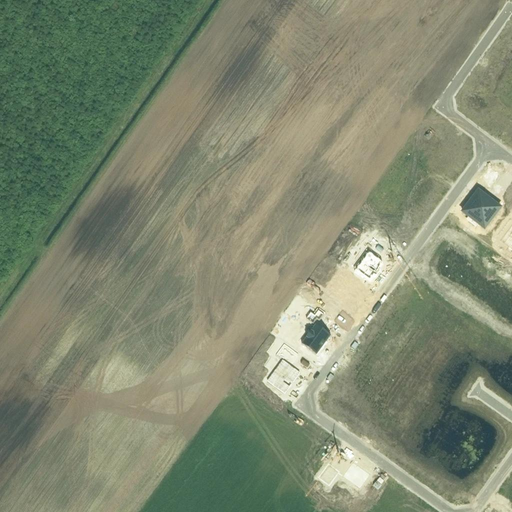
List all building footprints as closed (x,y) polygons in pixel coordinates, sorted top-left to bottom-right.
[(511,68),(511,30),(494,55),(511,68)] [(426,211),(439,194),(423,181),(410,198),(426,211)] [(504,210),(478,192),(462,215),(488,233),(504,210)] [(511,223),(497,242),(511,253),(511,223)] [(370,283),(384,264),(369,252),(355,271),(370,283)] [(348,317),(360,299),(343,287),(331,305),(348,317)] [(317,355),(330,336),(315,326),(302,345),(317,355)] [(457,356),(474,369),(488,350),(471,337),(457,356)] [(295,382),(302,373),(282,359),(265,384),(284,398),(291,387),(293,389),(298,383),(295,382)] [(478,407),(465,426),(496,447),(508,429),(478,407)] [(311,429),(298,446),(316,460),(329,443),(311,429)] [(396,432),(384,449),(402,462),(414,446),(396,432)] [(372,474),(353,462),(342,478),(360,491),(372,474)]
